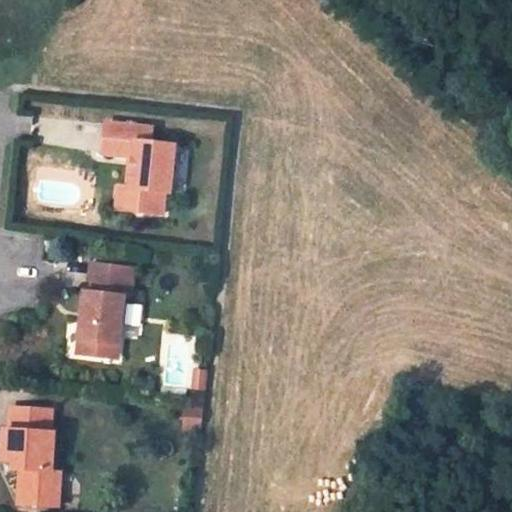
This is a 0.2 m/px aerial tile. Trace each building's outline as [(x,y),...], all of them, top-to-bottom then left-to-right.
[(105,122),(102,152),(133,155),(130,186),(128,186),(126,209),(162,213),(164,191),(169,192),(174,144),(150,142),(152,127),(105,122)] [(118,185),(115,208),(126,209),(128,186),(118,185)] [(86,289),(79,352),(100,354),(102,340),(120,342),(125,295),(130,295),(133,266),(92,261),(89,290),(86,289)] [(102,340),(100,354),(118,356),(120,342),(102,340)] [(197,366),(195,383),(207,384),(209,367),(197,366)] [(12,404),(10,427),(6,426),(4,448),(16,449),(15,465),(22,466),(21,474),(20,500),(60,503),(61,480),(53,479),(53,468),(56,429),(52,429),(53,407),(12,404)] [(53,468),(53,479),(61,480),(62,468),(53,468)]
